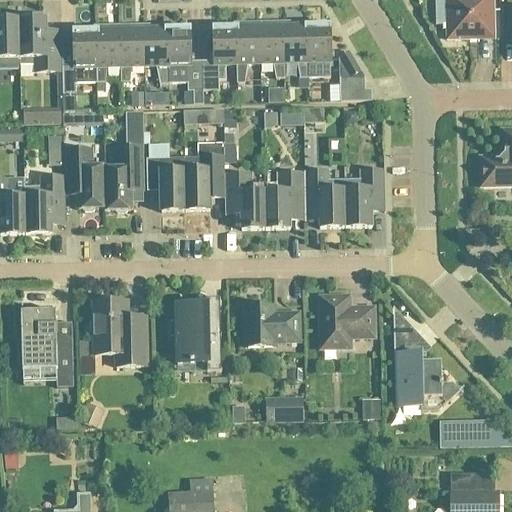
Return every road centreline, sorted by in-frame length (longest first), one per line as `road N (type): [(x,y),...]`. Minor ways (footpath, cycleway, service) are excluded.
road 1 (residential): [(422,264),(0,273)]
road 2 (residential): [(422,264),(423,102)]
road 3 (residential): [(511,361),(422,264)]
